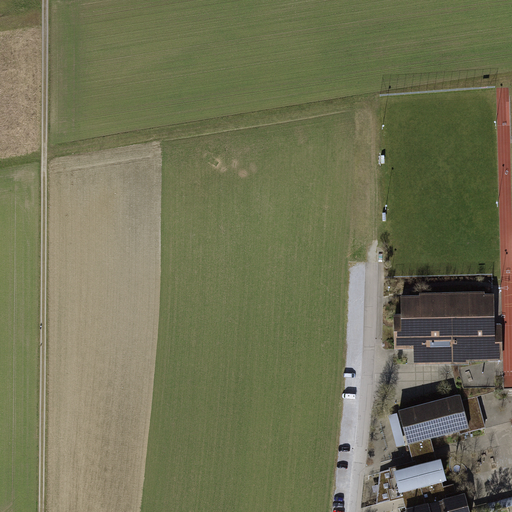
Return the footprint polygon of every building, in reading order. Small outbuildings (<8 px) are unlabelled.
[(424,298),(405,299),(405,315),(396,315),(397,349),(416,349),(416,364),(473,363),(473,360),(506,359),(505,323),(501,323),(500,296),(491,296),(491,293),(424,295),(424,298)] [(466,392),(400,409),(415,464),(439,458),(434,437),(460,430),(461,433),(488,426),(480,394),(467,398),(466,392)] [(452,478),(447,456),(439,458),(415,464),(382,472),(380,502),(407,495),(410,506),(450,496),(449,492),(460,489),(458,482),(447,485),(446,480),(452,478)] [(410,506),(411,511),(477,511),(476,505),(472,491),(450,496),(410,506)] [(488,511),(511,506),(511,496),(476,505),(477,511),(488,511)]
